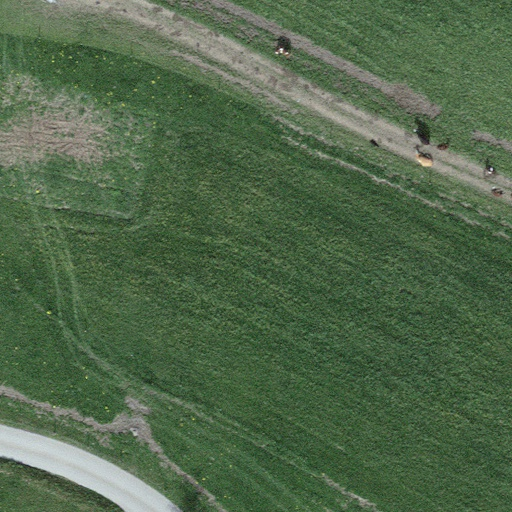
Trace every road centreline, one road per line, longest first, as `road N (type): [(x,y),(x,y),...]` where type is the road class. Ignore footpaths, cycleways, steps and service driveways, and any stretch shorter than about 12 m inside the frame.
road 1 (track): [(511,191),(111,0)]
road 2 (unclassified): [(154,511),(102,478),(0,442)]
